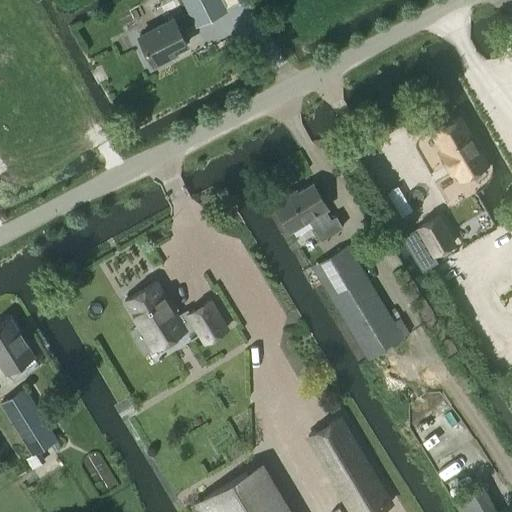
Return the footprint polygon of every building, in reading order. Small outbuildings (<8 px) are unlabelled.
[(194,25),(224,10),(219,0),(181,0),(187,11),(174,19),(173,18),(138,35),(152,63),(168,55),(166,53),(186,43),(179,30),(193,23),(194,25)] [(487,164),(459,116),(431,132),(441,149),(438,151),(451,174),(455,172),(459,180),(487,164)] [(288,230),(306,219),(318,240),(340,226),(333,215),(328,218),(323,209),(325,207),(311,182),(290,194),(289,193),(272,203),(288,230)] [(433,254),(454,242),(438,214),(417,226),(433,254)] [(367,358),(402,337),(346,245),(312,265),(367,358)] [(189,312),(187,309),(175,316),(155,281),(124,300),(139,326),(146,322),(160,344),(182,330),(185,334),(196,327),(205,341),(225,328),(209,300),(189,312)] [(0,362),(5,372),(32,355),(9,318),(0,323),(0,362)] [(0,403),(31,454),(55,439),(24,387),(0,402),(0,403)] [(374,511),(390,503),(338,417),(307,436),(353,511),(374,511)] [(459,511),(495,511),(479,484),(452,499),(459,511)]
